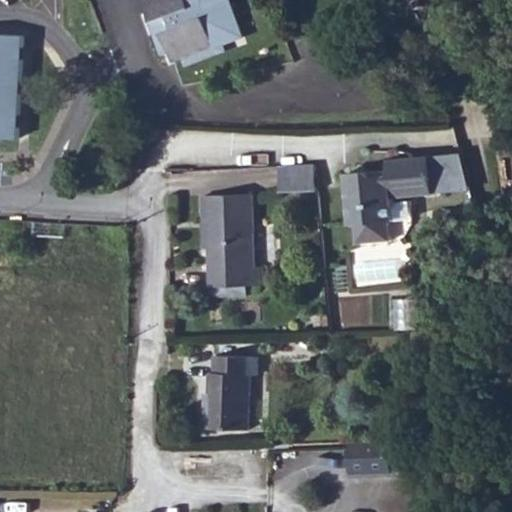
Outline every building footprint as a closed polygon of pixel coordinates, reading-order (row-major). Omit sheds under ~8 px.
[(141,0),(149,23),(159,19),(163,30),(159,32),(169,62),(220,45),(219,43),(213,25),(232,18),(234,18),(227,0),(141,0)] [(238,37),(232,18),(213,25),(219,43),(238,37)] [(0,133),(25,134),(28,38),(0,36),(0,133)] [(425,159),(383,162),(384,172),(385,182),(374,183),(364,174),(340,175),(344,224),(348,224),(350,244),(385,242),(384,222),(388,222),(387,199),(427,197),(425,159)] [(312,167),(277,167),(277,189),(312,189),(312,167)] [(384,172),(364,174),(374,183),(385,182),(384,172)] [(208,219),(208,233),(253,232),(251,194),(204,194),(204,219),(208,219)] [(253,232),(208,233),(210,290),(246,288),(254,288),(253,232)] [(246,288),(210,290),(210,300),(246,298),(246,288)] [(205,430),(250,432),(252,385),(259,386),(258,357),(216,357),(215,375),(210,374),(210,407),(204,408),(205,430)] [(390,445),(349,443),(348,475),(389,477),(390,445)] [(410,477),(413,446),(390,445),(389,477),(410,477)]
